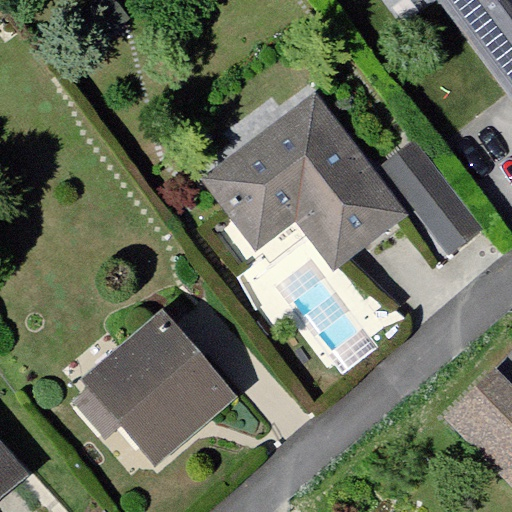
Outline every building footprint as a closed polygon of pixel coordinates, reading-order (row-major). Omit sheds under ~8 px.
[(511,0),(431,0),(511,103),(511,0)] [(291,226),(330,277),(404,214),(445,260),(477,232),(404,145),(371,172),(310,88),(193,174),(252,253),(291,226)] [(82,370),(162,460),(239,395),(162,301),(82,370)] [(511,507),(511,410),(482,382),(437,427),(511,507)] [(0,504),(34,477),(0,438),(0,504)]
